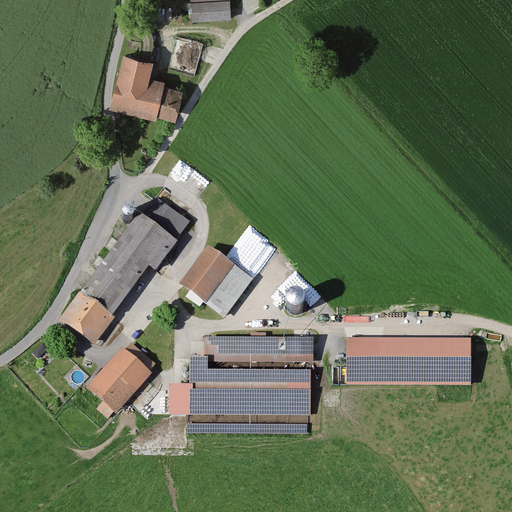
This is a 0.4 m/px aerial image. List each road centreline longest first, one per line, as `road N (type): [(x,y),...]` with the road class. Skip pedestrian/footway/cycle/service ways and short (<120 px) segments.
road 1 (track): [(511,332),(466,322),(190,322),(172,289),(201,240),(199,210),(175,185),(142,179)]
road 2 (unclassified): [(116,186),(38,331),(0,361)]
road 3 (unclassified): [(116,186),(108,81),(125,0)]
